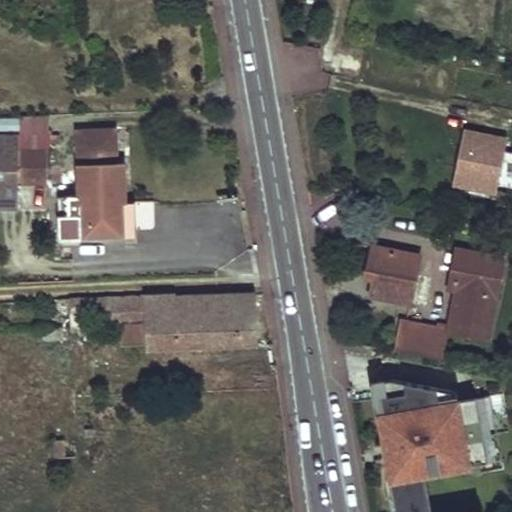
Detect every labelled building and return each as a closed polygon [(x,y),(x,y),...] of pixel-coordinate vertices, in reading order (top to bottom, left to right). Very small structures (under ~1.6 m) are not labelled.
[(82,236),(127,233),(123,159),(119,159),(117,128),(76,130),(82,236)] [(460,128),(452,187),(497,193),(504,133),(460,128)] [(15,152),(15,137),(0,136),(0,207),(15,208),(15,198),(15,183),(15,152)] [(511,151),(507,150),(500,184),(511,186),(511,151)] [(42,183),(42,154),(15,152),(15,183),(42,183)] [(409,302),(419,255),(376,246),(371,250),(369,259),(372,267),(375,267),(370,293),(409,302)] [(503,260),(456,249),(450,283),(456,284),(454,292),(448,319),(489,328),(503,260)] [(456,284),(450,283),(447,290),(454,292),(456,284)] [(258,348),(255,295),(176,296),(176,292),(144,294),(144,296),(109,297),(109,330),(121,330),(122,346),(147,346),(147,351),(258,348)] [(109,330),(109,297),(70,298),(71,310),(72,331),(109,330)] [(71,310),(70,298),(59,299),(60,311),(71,310)] [(486,341),(489,328),(448,319),(447,325),(450,325),(449,333),(486,341)] [(436,323),(436,326),(412,321),(405,352),(442,359),(449,333),(450,325),(447,325),(436,323)] [(62,338),(61,327),(39,328),(39,339),(62,338)] [(503,460),(491,395),(459,401),(459,397),(458,396),(457,396),(393,380),(372,384),(374,400),(384,398),(388,417),(382,418),(387,448),(393,447),(395,459),(389,461),(392,477),(398,476),(404,511),(431,511),(425,473),(503,460)] [(384,398),(374,400),(378,419),(382,418),(388,417),(384,398)] [(78,456),(76,439),(55,439),(56,457),(78,456)] [(387,448),(383,449),(385,461),(389,461),(395,459),(393,447),(387,448)] [(392,477),(388,477),(393,511),(404,511),(398,476),(392,477)]
